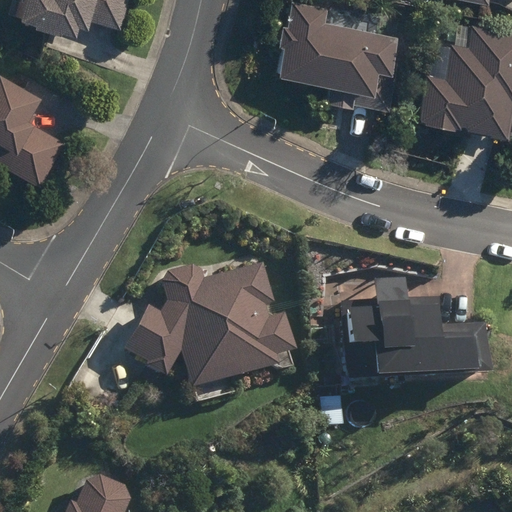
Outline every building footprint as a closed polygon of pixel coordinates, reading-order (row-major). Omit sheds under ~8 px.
[(85,20),(86,15),(117,25),(124,0),(21,0),(18,12),(34,17),(33,20),(58,27),(59,23),(73,27),(76,17),(85,20)] [(270,46),(264,77),(319,89),(316,103),(338,109),(339,102),(376,110),(387,62),(374,59),(379,39),(310,23),(313,9),(282,3),(276,29),(270,27),(266,46),(270,46)] [(507,90),(511,61),(511,35),(464,27),(461,48),(441,45),(435,78),(417,75),(408,121),(502,138),(511,91),(507,90)] [(0,162),(37,182),(60,140),(28,123),(31,119),(24,115),(35,93),(0,73),(0,162)] [(165,375),(179,347),(179,349),(190,386),(275,363),(272,353),(292,347),(283,313),(274,315),(259,262),(202,278),(200,269),(190,264),(166,271),(160,280),(166,301),(161,312),(145,304),(123,348),(147,360),(145,365),(165,375)] [(341,303),(345,379),(488,370),(485,321),(437,324),(435,298),(401,300),(400,279),(372,281),(373,301),(341,303)] [(120,511),(126,499),(121,486),(97,476),(83,481),(73,505),(67,502),(62,511),(120,511)]
